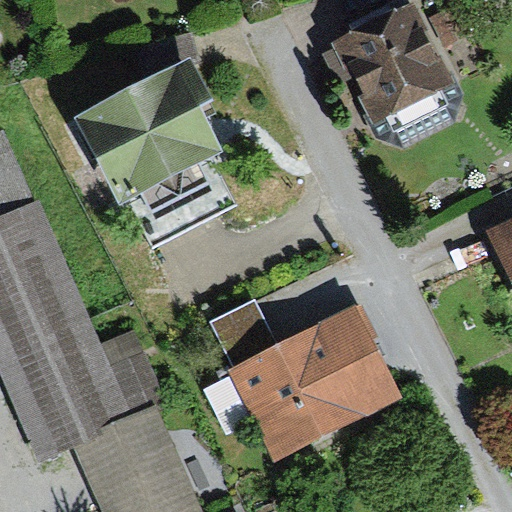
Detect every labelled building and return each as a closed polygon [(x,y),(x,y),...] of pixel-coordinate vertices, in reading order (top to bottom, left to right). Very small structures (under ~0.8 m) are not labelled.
[(415,11),(333,52),(374,134),(387,128),(393,140),(449,112),(443,100),(457,93),(415,11)] [(200,71),(195,38),(136,47),(142,82),(178,76),(192,69),(194,72),(200,71)] [(178,76),(75,129),(121,216),(134,210),(154,249),(238,206),(216,165),(224,160),(205,124),(217,117),(194,72),(192,69),(178,76)] [(0,375),(38,461),(72,446),(100,511),(196,511),(153,413),(165,407),(131,330),(99,344),(37,201),(34,203),(0,127),(0,375)] [(511,228),(487,241),(511,292),(511,228)] [(235,374),(228,377),(276,471),(404,406),(357,314),(280,353),(256,305),(211,327),(235,374)]
